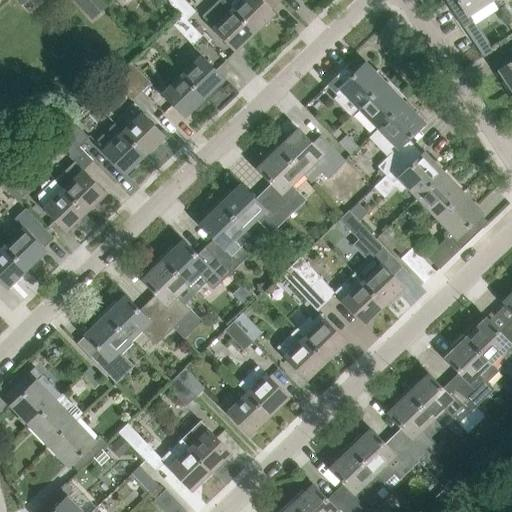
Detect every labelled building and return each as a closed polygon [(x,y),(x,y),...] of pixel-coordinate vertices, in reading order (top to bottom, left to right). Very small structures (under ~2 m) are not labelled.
[(102,0),(78,0),(93,16),(106,4),(102,0)] [(182,16),(186,20),(195,11),(184,0),(168,0),(169,2),(182,16)] [(218,0),(202,16),(235,51),(255,32),(232,9),(223,0),(218,0)] [(267,6),(273,0),(241,0),(232,9),(255,32),(274,13),(267,6)] [(445,0),(463,26),(473,20),(469,13),(489,0),(445,0)] [(202,36),(186,20),(182,16),(173,25),(192,45),(202,36)] [(182,75),(204,97),(224,78),(201,55),(182,75)] [(352,61),(326,84),(343,102),(349,97),(360,108),(385,83),(388,80),(377,69),(375,72),(365,62),(359,68),(352,61)] [(511,89),(511,61),(499,70),(511,89)] [(121,72),(141,93),(150,84),(130,63),(121,72)] [(132,102),(141,93),(121,72),(111,81),(132,102)] [(204,97),(182,75),(163,94),(184,116),(194,107),(196,110),(200,110),(206,104),(206,101),(203,98),(204,97)] [(378,127),(404,102),(385,83),(360,108),(378,127)] [(377,166),(385,174),(410,150),(403,143),(424,123),(404,102),(378,127),(397,147),(377,166)] [(142,113),(123,132),(145,154),(164,136),(142,113)] [(59,127),(79,147),(88,138),(68,118),(59,127)] [(70,155),(79,147),(59,127),(50,135),(70,155)] [(278,149),(301,173),(313,162),(328,178),(346,161),(326,140),(317,148),(298,129),(278,149)] [(125,173),(145,154),(123,132),(103,151),(125,173)] [(339,142),(350,154),(358,147),(347,135),(339,142)] [(277,187),(268,196),(288,216),(306,199),(291,183),(301,173),(278,149),(258,168),(277,187)] [(399,177),(418,197),(443,172),(424,152),(418,158),(410,150),(385,174),(393,183),(399,177)] [(85,212),(105,193),(84,170),(75,161),(55,181),(85,212)] [(418,197),(437,217),(463,192),(443,172),(418,197)] [(0,179),(0,182),(18,201),(26,193),(6,173),(0,179)] [(36,200),(45,208),(66,231),(85,212),(55,181),(36,200)] [(221,204),(244,229),(255,218),(270,234),(288,216),(268,196),(260,204),(241,185),(221,204)] [(463,192),(437,217),(452,232),(427,256),(439,269),(483,226),(476,219),(482,213),(463,192)] [(211,251),(231,272),(249,254),(240,245),(250,235),(244,229),(221,204),(201,223),(219,243),(211,251)] [(24,228),(5,246),(27,269),(46,250),(44,247),(54,238),(24,208),(14,218),(24,228)] [(382,264),(392,255),(371,234),(349,211),(340,219),(358,238),(353,243),(373,265),(359,279),(384,305),(403,286),(382,264)] [(391,223),(380,233),(400,253),(410,243),(391,223)] [(310,225),(310,238),(320,237),(319,225),(310,225)] [(193,291),(204,280),(213,289),(231,272),(211,251),(202,260),(183,240),(163,260),(186,284),(193,291)] [(0,280),(7,288),(27,269),(5,246),(0,241),(0,280)] [(400,258),(424,283),(436,272),(412,247),(400,258)] [(335,294),(342,301),(364,324),(384,305),(359,279),(352,272),(333,290),(301,257),(291,266),(310,285),(326,302),(335,294)] [(202,321),(191,310),(176,294),(186,284),(163,260),(143,279),(162,298),(153,307),(173,328),(183,339),(202,321)] [(324,300),(291,266),(283,274),(316,309),(324,300)] [(262,281),(252,282),(253,291),(263,290),(262,281)] [(105,315),(129,340),(140,330),(155,345),(173,328),(153,307),(144,315),(126,296),(105,315)] [(243,312),(233,322),(252,341),(262,333),(243,312)] [(104,354),(95,362),(116,383),(134,366),(119,350),(129,340),(105,315),(85,334),(104,354)] [(304,337),(326,360),(346,342),(324,319),(322,320),(318,316),(312,322),(307,318),(296,329),(304,337)] [(466,337),(490,362),(501,352),(511,363),(511,330),(505,338),(486,318),(466,337)] [(243,349),(252,341),(233,322),(225,330),(243,349)] [(295,328),(276,347),(307,379),(326,360),(304,337),(296,329),(295,328)] [(465,376),(456,385),(476,406),(494,389),(479,373),(490,362),(466,337),(463,334),(451,346),(454,349),(446,357),(465,376)] [(269,416),(288,397),(257,364),(237,383),(247,393),(269,416)] [(10,405),(30,425),(56,400),(37,380),(42,375),(34,367),(9,391),(17,399),(10,405)] [(95,386),(101,380),(90,367),(83,374),(95,386)] [(186,368),(176,377),(194,396),(204,387),(186,368)] [(408,393),(432,418),(443,408),(458,423),(476,406),(456,385),(447,393),(429,374),(408,393)] [(184,405),(194,396),(176,377),(166,386),(184,405)] [(30,425),(49,445),(75,420),(65,409),(72,403),(63,393),(56,400),(30,425)] [(249,435),(269,416),(247,393),(227,412),(249,435)] [(398,440),(419,461),(437,444),(431,438),(441,428),(432,418),(408,393),(388,413),(407,432),(398,440)] [(211,471),(231,453),(198,419),(179,438),(211,471)] [(75,460),(82,467),(107,443),(99,435),(94,440),(75,420),(49,445),(69,466),(75,460)] [(128,424),(118,433),(120,435),(130,445),(136,452),(146,443),(128,424)] [(371,429),(351,449),(375,473),(385,463),(401,479),(419,461),(398,440),(390,449),(371,429)] [(120,435),(108,446),(118,457),(130,445),(120,435)] [(179,438),(159,456),(146,443),(136,452),(155,470),(164,462),(192,490),(211,471),(179,438)] [(349,487),(341,496),(356,511),(366,511),(379,499),(364,484),(375,473),(351,449),(331,468),(349,487)] [(149,495),(159,485),(139,466),(130,475),(149,495)] [(82,511),(68,497),(73,492),(65,483),(40,507),(44,511),(82,511)] [(290,500),(300,511),(356,511),(341,496),(332,504),(313,485),(305,492),(302,489),(290,500)] [(187,511),(165,489),(154,500),(165,511),(187,511)] [(300,511),(290,500),(277,511),(300,511)]
